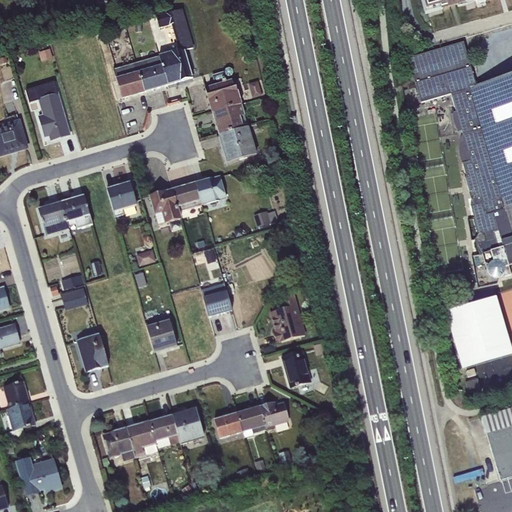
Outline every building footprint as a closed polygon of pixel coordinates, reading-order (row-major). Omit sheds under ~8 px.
[(474,1),(473,0),(423,0),(427,10),(440,6),(441,8),(457,3),(457,2),(463,0),(464,4),(474,1)] [(159,57),(168,85),(192,78),(184,51),(193,48),(182,10),(156,17),(159,29),(171,25),(178,51),(159,57)] [(470,88),(476,86),(463,43),(408,59),(421,104),(451,95),(456,112),(461,132),(462,135),(470,162),(462,164),(466,177),(465,178),(469,193),(472,192),(473,198),(471,202),(471,205),(470,205),(474,218),(473,219),(478,235),(475,240),(481,255),(498,249),(495,240),(500,239),(493,214),(504,210),(470,88)] [(50,50),(38,53),(41,63),(52,60),(50,50)] [(159,57),(136,63),(145,92),(168,85),(159,57)] [(145,92),(136,63),(113,70),(122,99),(145,92)] [(212,113),(241,105),(229,71),(213,76),(215,86),(205,89),(212,113)] [(511,75),(476,86),(470,88),(504,210),(493,214),(500,239),(501,240),(503,248),(508,266),(511,264),(511,75)] [(54,82),(35,88),(39,101),(43,116),(38,117),(44,138),(49,136),(51,141),(70,136),(54,82)] [(257,82),(249,84),(253,99),(261,96),(257,82)] [(29,103),(39,101),(35,88),(25,91),(29,103)] [(241,105),(212,113),(219,136),(248,127),(241,105)] [(453,113),(453,119),(454,126),(459,133),(461,132),(456,112),(453,113)] [(18,120),(0,125),(0,156),(27,148),(18,120)] [(248,127),(219,136),(227,164),(257,155),(248,127)] [(459,143),(459,148),(460,156),(462,164),(470,162),(462,135),(461,137),(459,143)] [(219,177),(195,184),(201,206),(226,199),(219,177)] [(130,184),(107,190),(115,218),(124,215),(123,211),(136,207),(130,184)] [(195,184),(172,191),(178,212),(201,206),(195,184)] [(178,212),(172,191),(149,197),(158,226),(181,221),(178,212)] [(84,197),(61,204),(67,224),(75,221),(77,230),(92,226),(84,197)] [(67,224),(61,204),(38,210),(46,237),(68,230),(67,224)] [(275,212),(253,216),(257,228),(260,227),(261,229),(278,224),(275,212)] [(503,248),(498,249),(481,255),(485,265),(488,265),(487,267),(486,270),(487,273),(488,275),(489,277),(492,279),(495,279),(498,279),(511,275),(508,266),(503,248)] [(212,250),(204,253),(207,265),(216,262),(212,250)] [(152,251),(135,256),(139,268),(156,263),(152,251)] [(98,262),(89,264),(93,277),(102,275),(98,262)] [(143,274),(135,276),(139,289),(146,287),(143,274)] [(81,276),(61,282),(64,291),(83,285),(81,276)] [(224,284),(201,291),(209,318),(232,312),(224,284)] [(56,287),(50,289),(52,297),(59,296),(56,287)] [(0,311),(9,309),(3,288),(0,289),(0,311)] [(83,288),(61,294),(65,311),(87,305),(83,288)] [(283,310),(270,313),(276,344),(305,336),(294,296),(280,299),(283,310)] [(511,351),(496,297),(445,313),(462,371),(511,355),(511,351)] [(168,318),(146,324),(154,354),(177,347),(168,318)] [(14,325),(0,329),(0,357),(2,357),(0,350),(0,349),(20,344),(14,325)] [(99,336),(76,342),(86,373),(108,367),(99,336)] [(321,344),(313,346),(316,356),(323,354),(321,344)] [(302,352),(282,358),(290,388),(311,382),(302,352)] [(477,378),(465,382),(467,390),(480,386),(477,378)] [(9,409),(29,403),(23,382),(3,388),(9,409)] [(29,403),(9,409),(6,410),(12,432),(22,429),(35,425),(29,403)] [(276,403),(259,408),(266,430),(266,432),(274,429),(274,427),(289,423),(283,404),(276,405),(276,403)] [(259,408),(237,414),(242,433),(243,438),(266,430),(259,408)] [(195,409),(172,416),(179,443),(180,446),(204,439),(195,409)] [(511,409),(481,418),(500,482),(507,480),(511,478),(511,409)] [(242,433),(237,414),(214,421),(219,440),(242,433)] [(172,416),(149,423),(157,449),(179,443),(172,416)] [(149,423),(126,430),(134,459),(158,452),(157,449),(149,423)] [(22,429),(12,432),(8,433),(10,441),(25,437),(22,429)] [(134,459),(126,430),(103,436),(110,459),(121,456),(123,462),(134,459)] [(288,451),(278,454),(282,469),(292,466),(288,451)] [(30,459),(16,463),(26,497),(39,493),(39,492),(45,490),(46,493),(61,489),(53,461),(32,467),(30,459)] [(262,461),(254,463),(256,471),(259,471),(259,473),(265,472),(262,461)] [(247,468),(236,473),(239,481),(250,476),(247,468)] [(147,474),(140,476),(143,489),(150,487),(147,474)] [(2,486),(0,486),(0,510),(8,508),(2,486)] [(188,486),(181,491),(186,498),(193,493),(188,486)]
